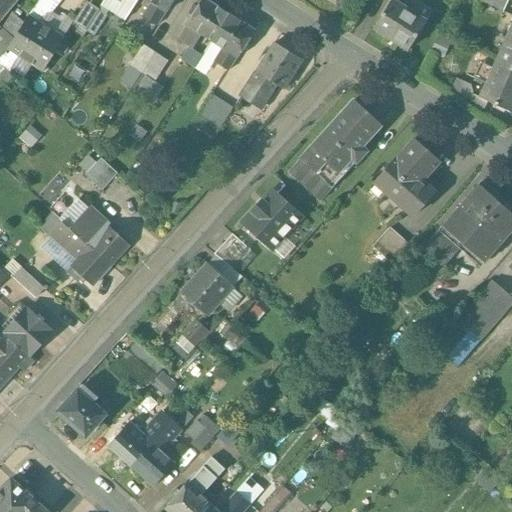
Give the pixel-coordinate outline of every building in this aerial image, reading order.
[(0,0),(0,14),(12,0),(0,0)] [(41,0),(38,7),(52,14),(59,0),(41,0)] [(173,0),(148,0),(152,2),(143,16),(158,25),(173,0)] [(229,14),(207,0),(201,0),(177,37),(193,48),(202,34),(212,41),(212,40),(229,14)] [(429,23),(393,0),(391,0),(374,28),(411,51),(429,23)] [(508,0),(483,0),(482,6),(503,14),(508,0)] [(98,31),(106,10),(85,2),(77,23),(98,31)] [(255,30),(229,13),(229,14),(212,40),(223,47),(214,61),(229,71),(255,30)] [(64,38),(29,15),(14,39),(8,48),(8,49),(43,71),(64,38)] [(14,39),(0,26),(0,44),(5,49),(5,50),(7,51),(8,49),(8,48),(14,39)] [(511,26),(496,60),(511,67),(511,26)] [(302,60),(274,42),(240,94),(260,107),(276,83),(284,88),(302,60)] [(143,44),(130,64),(142,72),(155,51),(143,44)] [(155,51),(142,72),(155,80),(168,60),(155,51)] [(511,108),(511,67),(496,60),(493,68),(480,62),(474,77),(486,83),(480,97),(511,111),(511,108)] [(224,101),(213,94),(200,114),(211,121),(224,101)] [(224,101),(211,121),(220,126),(233,106),(224,101)] [(354,101),(300,159),(308,165),(296,179),(313,194),(325,181),(333,188),(357,162),(366,152),(366,151),(362,147),(381,126),(354,101)] [(416,141),(399,160),(397,158),(376,183),(414,217),(436,192),(423,181),(440,162),(416,141)] [(117,173),(100,157),(85,174),(102,189),(117,173)] [(511,232),(511,214),(478,185),(423,247),(445,267),(464,245),(485,263),(511,232)] [(283,200),(272,190),(243,223),(272,249),(301,217),(283,200)] [(131,245),(88,206),(68,227),(88,246),(111,266),(131,245)] [(68,227),(61,221),(49,234),(54,239),(60,245),(61,245),(76,259),(67,269),(78,279),(81,276),(93,286),(111,266),(88,246),(68,227)] [(410,244),(391,227),(374,246),(393,263),(410,244)] [(250,250),(232,234),(214,254),(233,269),(250,250)] [(233,286),(208,264),(183,291),(208,314),(233,286)] [(43,289),(20,269),(12,277),(35,298),(43,289)] [(511,296),(494,281),(460,320),(461,321),(480,338),(481,339),(511,302),(511,296)] [(27,308),(3,334),(0,330),(0,367),(10,377),(20,366),(25,370),(33,361),(29,356),(52,331),(27,308)] [(210,330),(197,319),(184,334),(196,345),(210,330)] [(480,338),(461,321),(450,333),(470,350),(480,338)] [(156,359),(135,339),(127,347),(148,368),(156,359)] [(0,388),(10,377),(0,367),(0,388)] [(97,398),(84,385),(67,404),(64,404),(62,405),(60,406),(59,409),(59,412),(60,414),(62,416),(65,416),(68,416),(87,434),(106,413),(94,402),(97,398)] [(145,434),(131,422),(110,445),(132,465),(173,419),(173,418),(163,410),(149,426),(150,427),(145,434)] [(223,423),(207,410),(198,420),(214,434),(223,423)] [(191,420),(180,411),(173,418),(173,419),(184,428),(191,420)] [(173,419),(132,465),(154,484),(175,461),(162,450),(168,443),(169,444),(184,428),(173,419)] [(214,434),(198,420),(179,441),(197,456),(215,435),(214,434)] [(206,464),(168,507),(173,511),(202,511),(211,503),(202,495),(220,476),(206,464)] [(498,484),(483,470),(474,480),(489,493),(498,484)] [(273,479),(251,504),(259,511),(287,481),(279,473),(273,480),(273,479)] [(240,489),(251,498),(260,488),(249,478),(240,489)] [(47,511),(11,479),(0,491),(0,511),(47,511)] [(220,510),(211,503),(202,511),(243,511),(251,504),(237,491),(220,510)]
